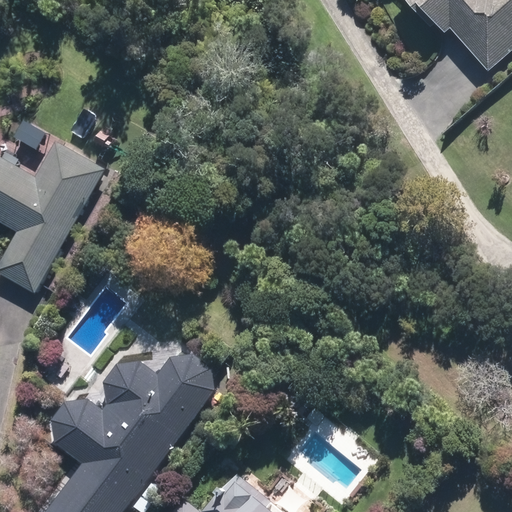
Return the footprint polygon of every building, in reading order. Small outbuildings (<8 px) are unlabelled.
[(455,30),(492,73),(511,55),(511,0),(411,0),(435,27),(440,23),(450,34),(455,30)] [(130,119),(125,128),(133,132),(138,123),(130,119)] [(0,265),(0,267),(40,290),(111,165),(61,137),(41,172),(0,148),(0,214),(22,227),(0,265)] [(47,511),(125,511),(220,386),(216,363),(198,350),(176,353),(163,371),(145,357),(122,360),(108,378),(112,400),(108,405),(93,395),(70,398),(56,416),(60,439),(87,459),(47,511)] [(285,394),(300,406),(308,397),(293,385),(285,394)] [(294,511),(243,470),(208,511),(188,495),(174,511),(294,511)]
